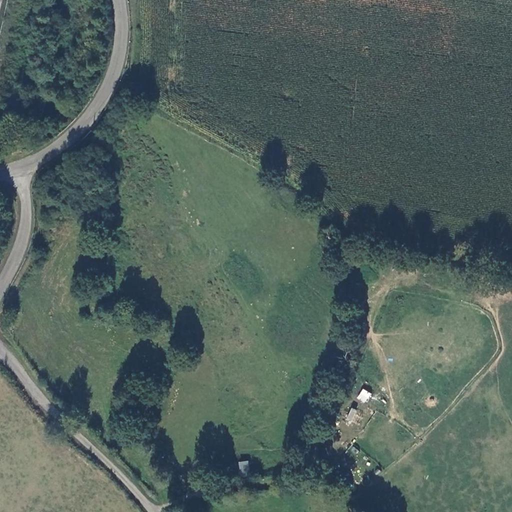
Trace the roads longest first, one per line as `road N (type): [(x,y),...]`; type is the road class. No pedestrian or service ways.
road 1 (unclassified): [(0,352),(154,511)]
road 2 (unclassified): [(18,168),(68,141),(112,78),(117,0)]
road 3 (unclassified): [(18,168),(26,215),(0,288)]
